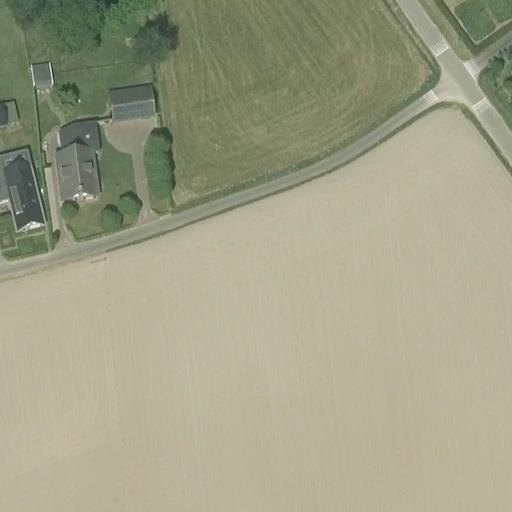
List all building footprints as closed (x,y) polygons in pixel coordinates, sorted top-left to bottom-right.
[(34,87),(52,84),(50,65),(32,67),(34,87)] [(113,126),(153,120),(149,92),(109,98),(113,126)] [(0,109),(0,130),(18,126),(13,106),(0,109)] [(96,200),(90,156),(99,155),(95,125),(71,129),(75,157),(55,159),(62,205),(96,200)] [(0,206),(8,205),(16,234),(43,228),(29,171),(5,177),(1,161),(0,160),(0,206)]
